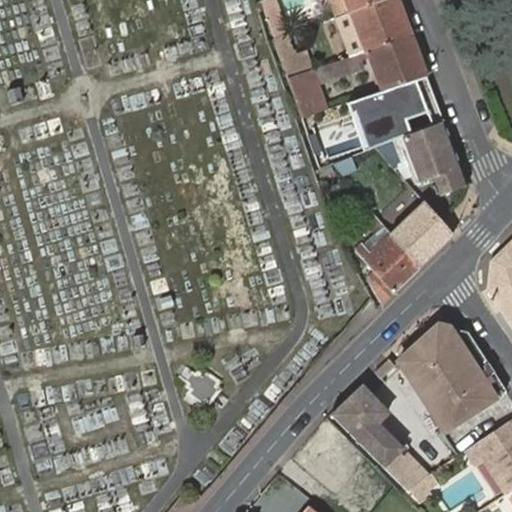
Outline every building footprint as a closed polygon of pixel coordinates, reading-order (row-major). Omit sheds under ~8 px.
[(274,0),(264,0),(262,1),(274,42),(285,37),(288,36),(274,0)] [(380,0),(332,0),(338,16),(380,0)] [(411,36),(397,0),(380,0),(338,16),(354,58),(411,36)] [(315,73),(293,81),(307,119),(331,109),(320,82),(369,63),(367,56),(370,54),(383,89),(425,74),(411,36),(354,58),(315,73)] [(285,37),(274,42),(289,83),(293,81),(315,73),(306,49),(292,55),(285,37)] [(425,74),(383,89),(370,94),(381,124),(394,119),(401,138),(444,122),(425,74)] [(444,122),(401,138),(375,148),(385,160),(397,155),(396,151),(402,149),(417,185),(433,177),(441,197),(468,184),(444,122)] [(325,132),(309,139),(320,169),(337,163),(325,132)] [(381,224),(406,253),(440,221),(415,194),(381,224)] [(379,269),(370,281),(372,285),(406,253),(381,224),(372,213),(366,219),(375,230),(358,246),(379,269)] [(440,221),(406,253),(420,269),(453,235),(440,221)] [(511,236),(501,247),(503,249),(494,257),(491,254),(485,260),(487,291),(511,329),(511,236)] [(503,249),(501,247),(491,254),(494,257),(503,249)] [(406,253),(372,285),(378,298),(382,306),(420,269),(406,253)] [(397,361),(444,432),(506,392),(469,335),(438,325),(397,361)] [(380,380),(395,367),(393,365),(388,360),(374,374),(380,380)] [(396,451),(370,425),(385,411),(361,386),(329,415),(405,491),(410,487),(428,476),(400,448),(396,451)] [(511,420),(469,449),(479,465),(485,460),(507,495),(511,492),(511,420)] [(431,495),(428,491),(438,484),(431,474),(428,476),(410,487),(420,502),(431,495)]
